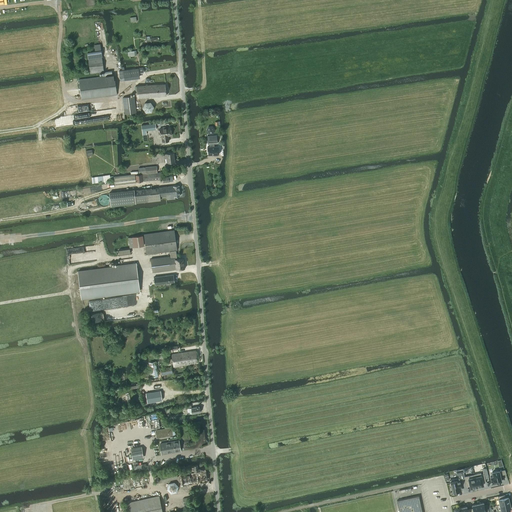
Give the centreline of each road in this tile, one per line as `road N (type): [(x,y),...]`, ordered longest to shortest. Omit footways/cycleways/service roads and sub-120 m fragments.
road 1 (tertiary): [(218,511),(175,0)]
road 2 (track): [(95,494),(83,430),(93,408),(71,292)]
road 3 (unknown): [(213,450),(157,458),(146,437),(130,434),(116,444),(115,460)]
